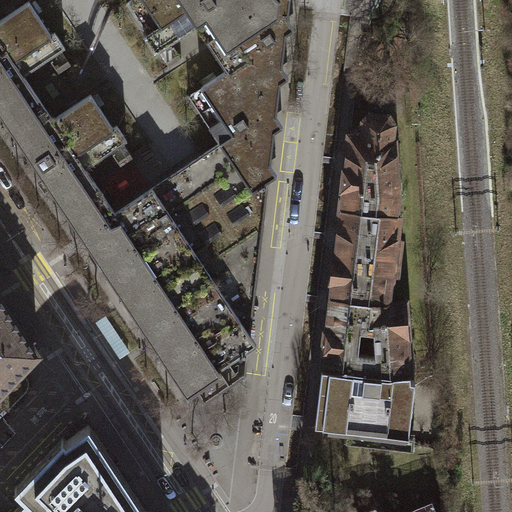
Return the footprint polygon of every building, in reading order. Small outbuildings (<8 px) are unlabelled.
[(0,114),(8,127),(42,105),(22,74),(65,46),(55,31),(51,34),(29,0),(0,19),(0,114)] [(128,0),(126,2),(146,32),(142,35),(155,54),(196,25),(206,39),(263,0),(128,0)] [(225,69),(201,86),(221,117),(209,126),(219,142),(265,209),(269,180),(277,173),(271,164),(275,130),(283,124),(276,117),(280,82),(289,76),(282,68),(286,33),(294,27),(288,18),(289,0),(263,0),(206,39),(225,69)] [(113,126),(91,92),(51,118),(42,105),(8,127),(69,220),(104,197),(85,168),(128,140),(117,123),(113,126)] [(370,113),(350,130),(340,207),(395,214),(397,191),(392,122),(387,114),(370,113)] [(219,142),(153,186),(250,332),(265,209),(219,142)] [(69,220),(196,407),(245,374),(248,347),(256,341),(250,332),(153,186),(114,212),(104,197),(69,220)] [(395,214),(340,207),(330,295),(388,302),(399,214),(395,214)] [(0,392),(39,351),(25,330),(19,321),(0,292),(0,392)] [(388,302),(330,295),(321,367),(408,377),(406,304),(388,302)] [(408,377),(321,367),(315,420),(409,432),(416,378),(408,377)] [(147,511),(89,424),(67,440),(64,437),(15,488),(26,499),(12,511),(147,511)]
